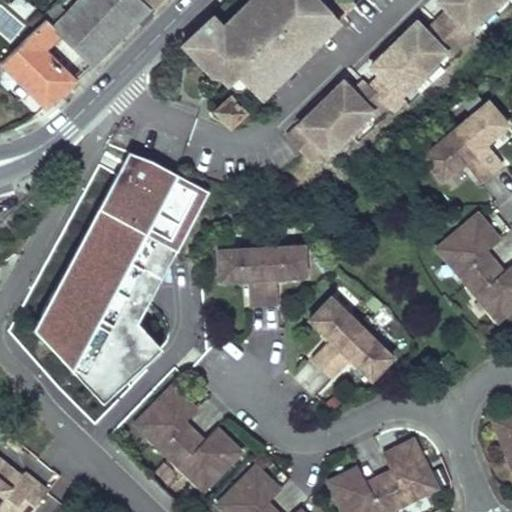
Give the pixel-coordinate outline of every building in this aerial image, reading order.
[(95,58),(115,39),(76,0),(71,0),(63,9),(50,23),(59,32),(89,64),(95,58)] [(76,0),(115,39),(147,6),(140,0),(76,0)] [(325,0),(242,0),(236,6),(240,11),(225,25),(211,12),(183,39),(213,71),(218,71),(226,79),(233,73),(254,96),(339,15),(333,9),(325,0)] [(312,103),(281,131),(299,151),(311,139),(321,149),(367,105),(373,111),(383,101),(387,105),(399,95),(395,91),(441,48),(444,52),(467,31),(463,27),(492,0),(438,0),(448,11),(437,22),(426,32),(413,19),(397,35),(392,30),(381,41),(385,46),(367,62),(380,75),(370,85),(365,81),(354,91),(341,76),(323,93),(319,89),(308,99),(312,103)] [(325,0),(333,9),(341,0),(325,0)] [(50,23),(63,9),(55,1),(42,14),(44,17),(28,33),(42,48),(59,32),(50,23)] [(0,59),(43,104),(72,78),(42,48),(28,33),(0,59)] [(229,95),(214,109),(229,125),(244,111),(229,95)] [(456,127),(492,171),(501,163),(486,143),(511,122),(491,97),(456,127)] [(492,171),(456,127),(423,155),(443,180),(464,163),(480,181),(492,171)] [(33,322),(98,405),(147,358),(121,326),(197,181),(127,144),(33,322)] [(465,284),(488,265),(480,255),(486,251),(500,240),(477,214),(436,248),(465,284)] [(303,245),(260,247),(263,304),(278,302),(277,279),(305,275),(303,245)] [(263,304),(260,247),(217,251),(220,281),(247,280),(249,304),(263,304)] [(480,255),(488,265),(494,261),(486,251),(480,255)] [(494,261),(488,265),(497,275),(502,271),(494,261)] [(497,275),(488,265),(465,284),(497,321),(511,308),(511,262),(502,271),(497,275)] [(322,365),(361,326),(329,296),(309,317),(330,337),(313,356),(322,365)] [(361,326),(322,365),(333,375),(351,357),(371,376),(393,355),(361,326)] [(444,368),(441,360),(424,365),(427,374),(444,368)] [(168,456),(189,435),(179,425),(184,419),(195,408),(171,385),(133,423),(168,456)] [(511,413),(493,421),(511,468),(511,413)] [(179,425),(189,435),(194,429),(184,419),(179,425)] [(199,444),(189,435),(168,456),(201,489),(239,449),(216,427),(204,439),(199,444)] [(199,444),(204,439),(194,429),(189,435),(199,444)] [(382,483),(395,510),(439,488),(415,440),(385,455),(393,471),(396,477),(382,483)] [(226,511),(267,511),(261,506),(267,500),(278,488),(254,464),(217,503),(226,511)] [(390,511),(395,510),(382,483),(372,489),(368,482),(360,467),(330,482),(345,511),(390,511)] [(382,483),(396,477),(393,471),(378,477),(382,483)] [(378,477),(368,482),(372,489),(382,483),(378,477)] [(0,511),(27,511),(35,504),(11,484),(8,488),(0,481),(0,511)] [(274,511),(277,509),(267,500),(261,506),(267,511),(274,511)]
